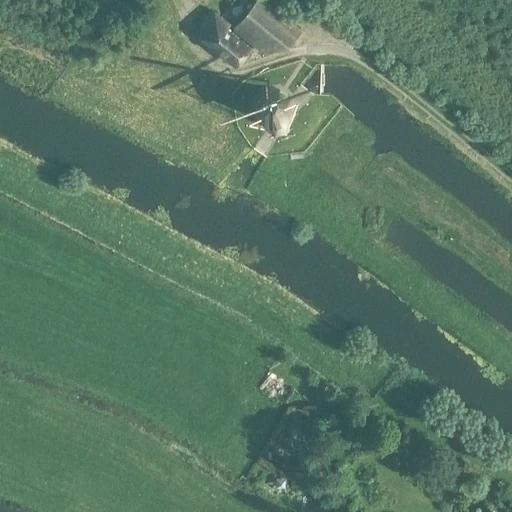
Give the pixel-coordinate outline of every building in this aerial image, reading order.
[(263,50),(278,47),(287,46),(298,30),(261,0),(254,0),(233,26),(263,50)] [(212,11),(195,32),(235,64),(248,48),(224,29),(228,24),(212,11)] [(160,66),(171,50),(150,35),(139,50),(160,66)] [(278,91),(262,93),(254,105),(257,119),(269,127),(283,125),(292,113),(289,98),(278,91)] [(271,480),(259,489),(266,499),(278,489),(271,480)]
